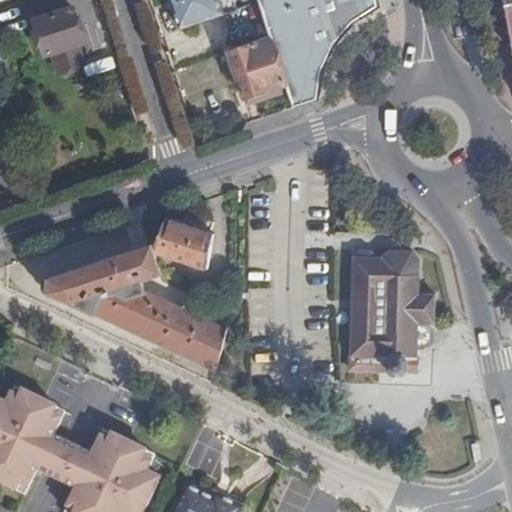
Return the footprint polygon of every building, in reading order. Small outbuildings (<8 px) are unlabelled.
[(229,18),(222,0),(174,0),(185,33),(229,18)] [(379,0),(261,0),(262,2),(276,42),(292,86),(298,106),(320,99),(323,97),(326,76),(328,65),(338,46),(350,32),(366,17),(381,7),(379,0)] [(83,35),(74,6),(51,13),(49,9),(37,13),(40,30),(34,33),(38,45),(44,43),(46,48),(52,46),(60,71),(86,63),(83,54),(78,37),(83,35)] [(288,86),(292,86),(276,42),(234,56),(247,99),(250,98),(253,104),(290,93),(288,86)] [(0,160),(3,169),(24,162),(5,108),(0,110),(0,160)] [(218,231),(166,212),(156,240),(159,249),(206,266),(218,231)] [(55,289),(216,369),(228,326),(204,314),(204,310),(191,304),(189,307),(149,286),(146,276),(163,271),(162,268),(154,243),(57,274),(55,289)] [(374,253),(356,253),(355,305),(354,374),(374,374),(374,360),(394,361),(394,365),(394,373),(409,373),(409,365),(409,361),(419,361),(419,346),(420,324),(428,324),(438,323),(438,294),(423,294),(423,276),(421,276),(421,257),(418,253),(391,252),(385,262),(384,262),(374,253)] [(226,277),(215,275),(212,292),(222,294),(226,277)] [(15,405),(1,398),(0,399),(0,481),(33,499),(46,475),(59,481),(83,493),(72,511),(152,511),(167,481),(157,476),(164,460),(129,442),(114,434),(104,453),(78,439),(66,433),(75,414),(44,399),(24,389),(15,405)] [(223,502),(188,487),(176,511),(244,511),(246,508),(224,498),(223,502)]
